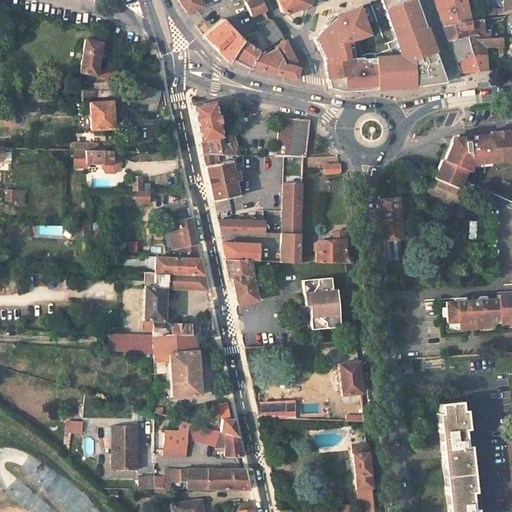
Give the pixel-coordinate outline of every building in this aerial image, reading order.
[(178,0),(185,10),(199,5),(197,0),(178,0)] [(259,0),(243,0),(249,14),(263,8),(259,0)] [(275,0),(279,10),(284,12),(306,3),(307,0),(275,0)] [(444,79),(443,71),(441,71),(416,0),(366,0),(328,16),(329,20),(314,38),(325,57),(327,85),(340,89),(406,85),(444,79)] [(434,0),(442,23),(458,20),(458,19),(457,16),(475,14),(474,11),(474,8),(467,9),(465,1),(468,0),(434,0)] [(511,0),(503,0),(504,10),(511,5),(511,0)] [(229,26),(220,16),(202,33),(215,48),(227,61),(230,58),(229,57),(239,38),(240,38),(233,31),(230,34),(226,29),(229,26)] [(458,20),(442,23),(443,26),(447,37),(467,34),(482,31),(483,35),(488,35),(488,27),(482,28),(482,19),(482,16),(458,19),(458,20)] [(282,34),(272,18),(258,26),(268,42),(282,34)] [(482,31),(467,34),(468,40),(470,47),(473,54),(484,52),(483,44),(483,35),(482,31)] [(467,34),(447,37),(454,54),(456,58),(470,47),(468,40),(467,34)] [(488,35),(483,35),(483,44),(502,43),(502,35),(488,35)] [(82,37),(76,71),(78,86),(79,99),(110,95),(108,78),(123,81),(124,76),(113,71),(102,69),(92,67),(97,41),(82,37)] [(293,55),(284,37),(272,45),(274,54),(271,55),(271,56),(269,58),(257,50),(249,65),(293,76),(296,75),(297,69),(298,64),(293,55)] [(243,40),(239,38),(229,57),(230,58),(249,65),(257,50),(257,49),(243,40)] [(269,47),(267,43),(259,48),(271,56),(271,55),(269,47)] [(470,47),(456,58),(461,71),(485,69),(484,52),(473,54),(470,47)] [(113,65),(104,63),(102,69),(113,71),(113,65)] [(78,86),(70,87),(72,104),(80,104),(79,99),(78,86)] [(134,101),(157,105),(160,91),(137,87),(134,101)] [(109,101),(87,103),(89,129),(112,127),(109,101)] [(192,106),(200,143),(202,153),(214,154),(237,156),(237,144),(223,143),(215,101),(192,106)] [(310,121),(281,117),(276,156),(306,158),(310,121)] [(471,166),(511,161),(511,133),(473,137),(474,142),(461,143),(461,139),(452,139),(448,144),(436,159),(435,158),(428,167),(428,166),(425,174),(426,174),(422,184),(431,187),(429,193),(441,198),(461,207),(462,203),(459,191),(434,181),(465,191),(470,178),(473,172),(471,166)] [(84,143),(67,143),(67,150),(75,151),(83,151),(84,151),(84,143)] [(97,144),(84,143),(84,151),(98,152),(97,144)] [(83,151),(75,151),(76,160),(75,163),(75,175),(84,176),(84,165),(83,151)] [(84,151),(83,151),(84,165),(88,166),(101,166),(110,167),(111,152),(98,152),(84,151)] [(119,153),(111,152),(110,167),(101,166),(105,175),(114,175),(119,167),(119,153)] [(214,154),(202,153),(207,175),(209,184),(213,201),(239,196),(236,183),(240,183),(237,167),(232,168),(231,160),(217,163),(214,154)] [(333,166),(319,166),(319,176),(333,175),(333,166)] [(141,178),(131,177),(131,192),(135,192),(141,192),(141,178)] [(273,262),(305,264),(305,261),(347,265),(346,260),(343,259),(342,238),(331,239),(313,241),(313,259),(295,257),(297,211),(299,184),(278,183),(276,210),(284,211),(284,227),(260,226),(260,222),(229,220),(221,221),(220,227),(220,232),(275,235),(273,262)] [(15,192),(2,191),(2,201),(15,202),(15,192)] [(23,192),(15,192),(15,202),(23,203),(23,192)] [(141,192),(135,192),(135,204),(148,204),(149,192),(141,192)] [(441,198),(429,193),(422,199),(435,205),(441,198)] [(394,200),(377,202),(378,211),(379,230),(380,240),(398,239),(394,200)] [(193,241),(189,218),(167,222),(169,234),(166,234),(169,249),(176,248),(176,251),(172,251),(173,258),(152,257),(151,288),(143,287),(141,330),(151,330),(151,335),(108,334),(107,351),(142,354),(152,355),(152,361),(167,361),(167,396),(196,395),(195,351),(195,336),(196,336),(196,329),(168,327),(161,321),(162,289),(204,291),(193,241)] [(88,222),(79,222),(80,233),(88,234),(88,222)] [(341,230),(330,231),(331,239),(342,238),(341,230)] [(398,239),(380,240),(382,251),(399,249),(398,239)] [(97,241),(89,241),(90,255),(97,256),(97,241)] [(254,269),(254,262),(264,262),(264,257),(256,256),(256,245),(219,243),(223,260),(231,289),(236,307),(260,301),(250,268),(254,269)] [(338,325),(334,290),(332,290),(331,276),(304,279),(306,300),(309,304),(306,308),(303,304),(297,309),(300,313),(302,316),(308,311),(310,310),(312,328),(338,325)] [(485,328),(511,325),(511,280),(511,282),(511,287),(511,297),(493,298),(493,301),(441,303),(442,324),(454,323),(454,332),(485,330),(485,328)] [(354,351),(341,352),(342,362),(355,361),(354,351)] [(342,362),(334,362),(337,394),(342,393),(343,401),(359,400),(355,361),(342,362)] [(443,453),(447,480),(476,476),(472,447),(468,448),(467,431),(470,431),(468,412),(464,412),(463,403),(442,405),(443,415),(438,415),(443,453)] [(163,408),(155,406),(154,413),(162,415),(163,408)] [(244,458),(235,419),(222,418),(219,432),(190,423),(188,431),(163,431),(164,456),(187,456),(186,437),(215,445),(214,448),(226,451),(226,456),(227,457),(244,458)] [(81,433),(81,421),(63,420),(63,433),(81,433)] [(128,428),(110,428),(110,471),(128,471),(128,459),(128,428)] [(372,511),(364,445),(349,446),(353,491),(362,490),(364,505),(356,506),(356,511),(372,511)] [(184,490),(247,490),(245,481),(243,471),(184,471),(184,474),(161,473),(161,490),(184,490)] [(478,494),(476,476),(447,480),(450,511),(479,511),(480,511),(476,511),(475,494),(478,494)] [(199,511),(198,500),(169,505),(170,511),(199,511)] [(251,511),(249,502),(237,504),(239,511),(237,511),(251,511)]
